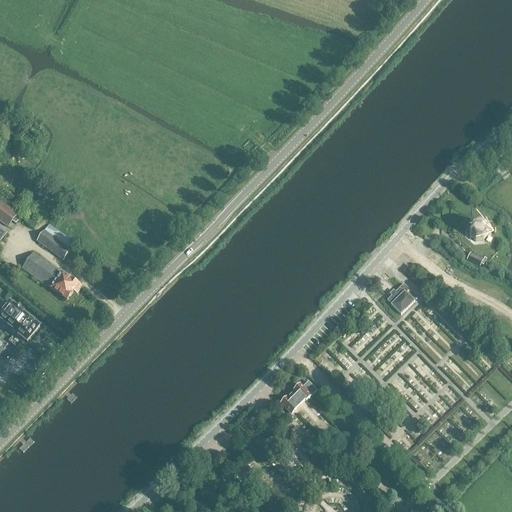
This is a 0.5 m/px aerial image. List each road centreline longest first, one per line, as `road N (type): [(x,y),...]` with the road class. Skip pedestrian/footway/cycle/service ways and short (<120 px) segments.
road 1 (tertiary): [(0,444),(424,0)]
road 2 (unclassified): [(130,511),(395,240)]
road 3 (unclassified): [(395,240),(454,174),(511,126)]
road 4 (unclassified): [(511,317),(395,240)]
road 5 (unknown): [(16,231),(127,314)]
